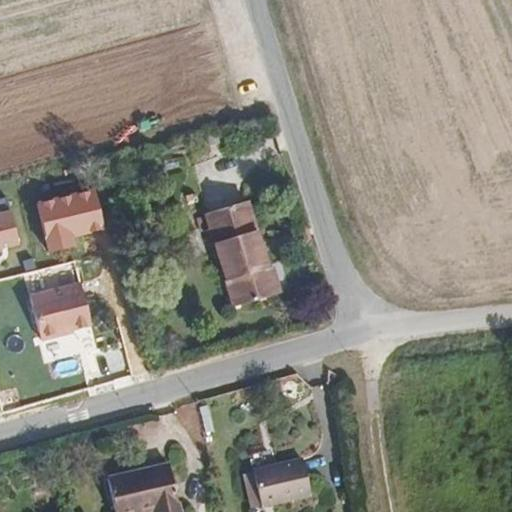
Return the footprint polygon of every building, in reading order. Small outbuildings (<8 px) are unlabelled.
[(72,196),(41,200),(44,228),(75,224),(72,196)] [(0,248),(20,244),(11,207),(0,209),(0,248)] [(279,297),(272,275),(248,207),(208,221),(238,311),(279,297)] [(278,273),(272,275),(279,297),(285,295),(278,273)] [(93,290),(44,301),(56,347),(74,343),(73,339),(103,331),(93,290)] [(179,511),(168,462),(105,476),(113,511),(137,511),(152,509),(152,511),(179,511)] [(303,464),(253,476),(262,511),(265,511),(312,501),(303,464)]
